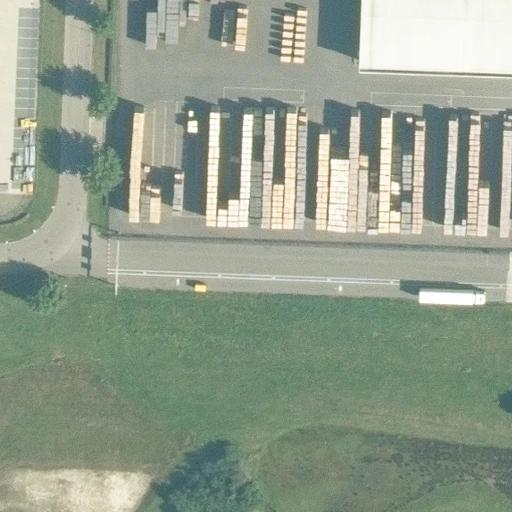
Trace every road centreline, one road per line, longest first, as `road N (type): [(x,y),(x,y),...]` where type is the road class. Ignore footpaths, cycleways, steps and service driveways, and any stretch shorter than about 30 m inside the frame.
road 1 (unclassified): [(80,0),(66,225),(44,249),(0,258)]
road 2 (unknown): [(27,0),(18,155)]
